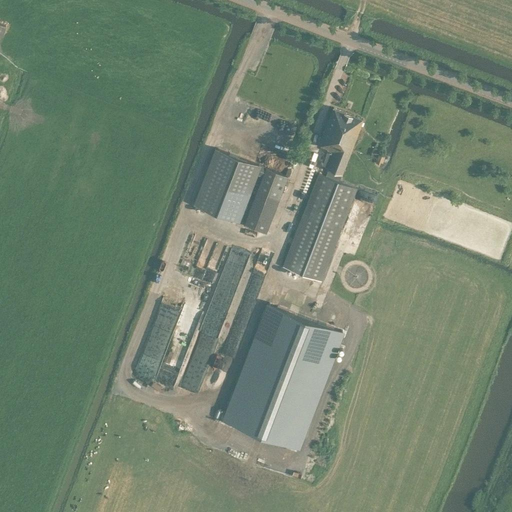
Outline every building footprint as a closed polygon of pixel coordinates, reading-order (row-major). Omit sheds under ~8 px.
[(342,170),(343,171),(348,159),(365,116),(334,104),(320,141),(329,144),(329,145),(329,146),(323,161),(329,163),(328,165),(329,165),(327,172),(319,170),(284,262),(323,276),(358,185),(340,178),(342,170)] [(289,172),(219,145),(197,201),(238,217),(256,171),(263,173),(245,220),(267,229),(289,172)] [(204,269),(214,272),(224,243),(215,240),(217,233),(208,230),(196,266),(204,269)] [(253,311),(272,242),(261,238),(241,307),(253,311)] [(344,327),(270,299),(226,416),(299,444),(344,327)]
